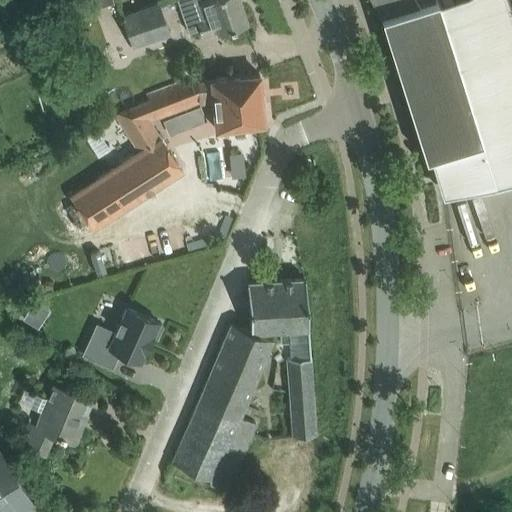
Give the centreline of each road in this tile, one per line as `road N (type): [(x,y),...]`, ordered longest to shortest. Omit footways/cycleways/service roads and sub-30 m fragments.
road 1 (residential): [(128,511),(281,146),(356,107)]
road 2 (secondary): [(362,511),(388,346),(387,275),(356,107)]
